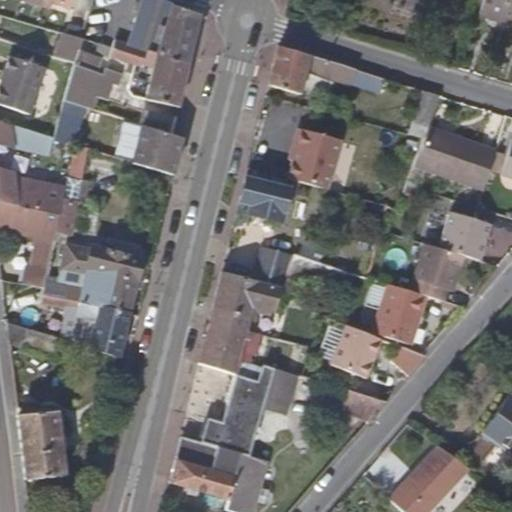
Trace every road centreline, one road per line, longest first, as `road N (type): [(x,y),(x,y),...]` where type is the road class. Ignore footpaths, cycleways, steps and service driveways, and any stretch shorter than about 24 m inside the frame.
road 1 (secondary): [(168,340),(248,21)]
road 2 (residential): [(314,511),(511,280)]
road 3 (residential): [(248,21),(511,100)]
road 4 (secondary): [(168,340),(118,511)]
road 5 (secondary): [(132,511),(168,340)]
